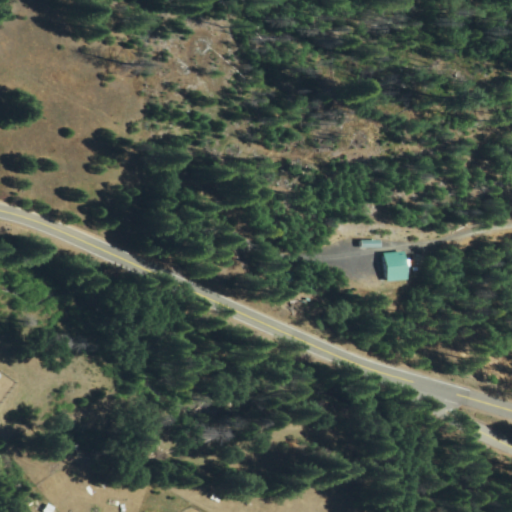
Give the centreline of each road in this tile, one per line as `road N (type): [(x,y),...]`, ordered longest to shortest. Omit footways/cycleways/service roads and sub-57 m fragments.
road 1 (secondary): [(341,360),(0,216)]
road 2 (tertiary): [(511,445),(341,360)]
road 3 (secondary): [(341,360),(511,413)]
